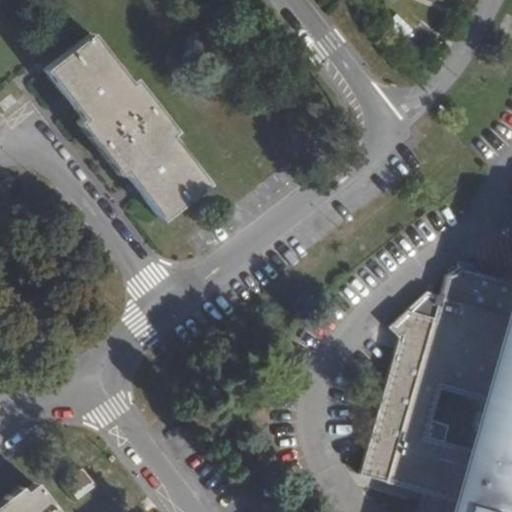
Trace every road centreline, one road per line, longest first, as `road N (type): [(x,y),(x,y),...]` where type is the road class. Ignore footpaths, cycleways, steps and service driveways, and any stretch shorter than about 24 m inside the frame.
road 1 (residential): [(166,311),(378,135),(363,91),(291,0)]
road 2 (residential): [(166,311),(51,162),(0,157)]
road 3 (residential): [(194,511),(85,373)]
